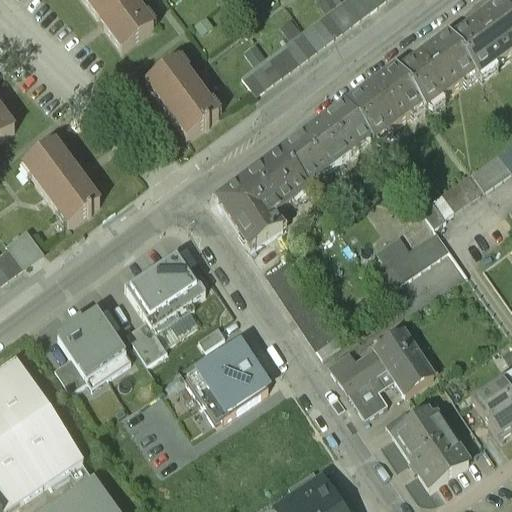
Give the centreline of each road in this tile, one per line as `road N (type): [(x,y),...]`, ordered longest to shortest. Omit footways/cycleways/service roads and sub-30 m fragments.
road 1 (residential): [(187,198),(404,511)]
road 2 (residential): [(455,0),(187,198)]
road 3 (residential): [(187,198),(0,14)]
road 4 (residential): [(187,198),(0,337)]
